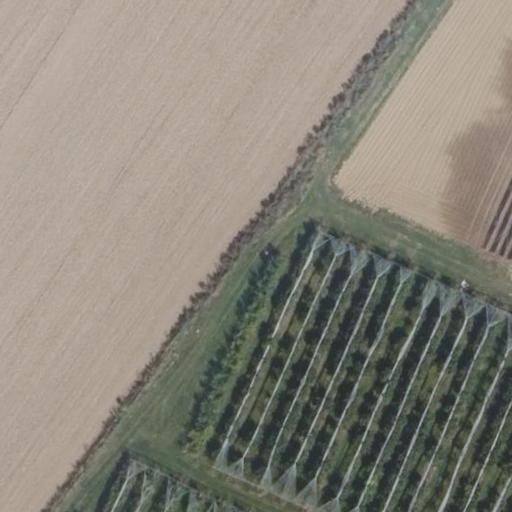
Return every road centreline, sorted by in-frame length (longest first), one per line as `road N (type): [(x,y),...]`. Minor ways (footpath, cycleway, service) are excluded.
road 1 (track): [(68,511),(442,0)]
road 2 (track): [(511,286),(302,191)]
road 3 (track): [(128,430),(312,511)]
